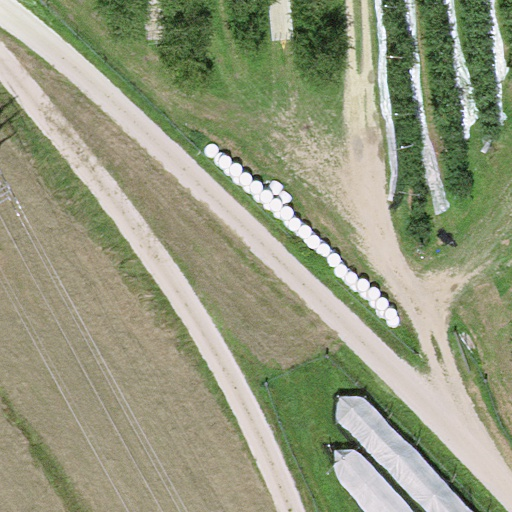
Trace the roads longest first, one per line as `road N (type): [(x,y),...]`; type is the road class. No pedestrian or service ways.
road 1 (track): [(511,495),(450,422),(188,165),(0,1)]
road 2 (track): [(288,511),(209,338),(0,54)]
road 3 (track): [(450,422),(427,292),(382,220),(356,0)]
road 4 (track): [(427,292),(511,190)]
